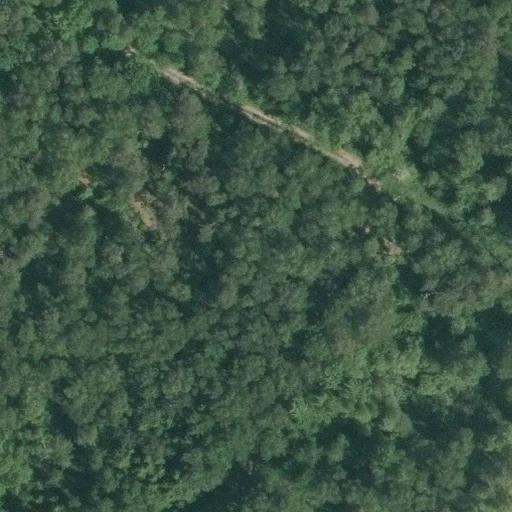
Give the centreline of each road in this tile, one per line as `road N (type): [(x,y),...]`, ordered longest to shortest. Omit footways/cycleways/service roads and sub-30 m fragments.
road 1 (track): [(0,10),(363,187),(301,342),(284,511)]
road 2 (track): [(511,263),(363,187)]
